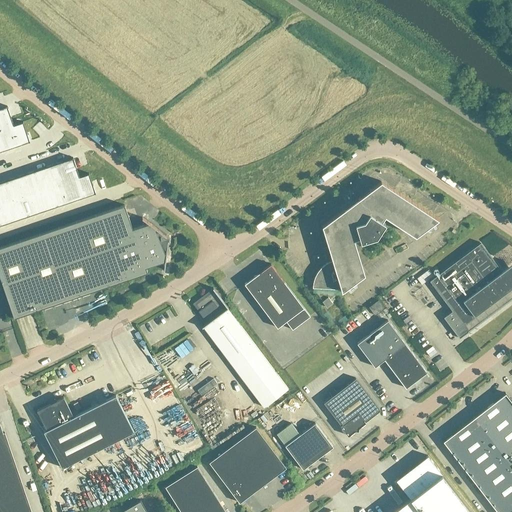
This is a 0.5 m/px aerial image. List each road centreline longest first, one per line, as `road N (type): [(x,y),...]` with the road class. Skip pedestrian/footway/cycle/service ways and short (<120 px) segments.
road 1 (unclassified): [(229,248),(376,143),(511,229)]
road 2 (unclassified): [(0,67),(229,248)]
road 3 (unclassified): [(279,511),(511,334)]
road 4 (unclassified): [(0,379),(151,306),(229,248)]
